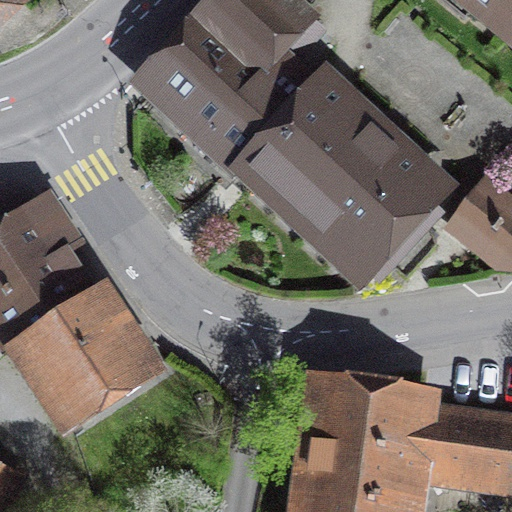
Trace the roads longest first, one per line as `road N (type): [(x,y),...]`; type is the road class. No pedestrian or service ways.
road 1 (residential): [(40,86),(102,201),(180,299),(273,337)]
road 2 (residential): [(273,337),(381,328),(511,302)]
road 3 (residential): [(273,337),(247,511)]
road 4 (secondary): [(40,86),(74,68),(153,0)]
